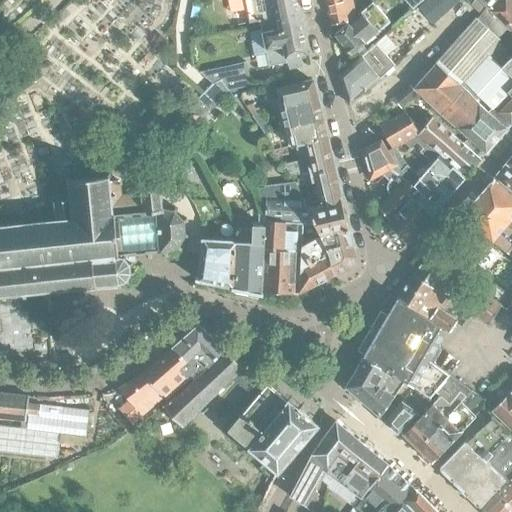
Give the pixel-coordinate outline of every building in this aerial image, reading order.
[(299,19),(295,0),(236,0),(238,6),(246,4),(249,22),(259,20),(262,30),(262,33),(279,29),(278,23),(299,19)] [(325,0),(331,25),(332,25),(348,22),(356,15),(352,0),(325,0)] [(430,0),(442,13),(456,0),(430,0)] [(511,2),(509,0),(473,0),(470,5),(480,14),(486,7),(508,28),(511,31),(511,2)] [(373,2),(334,35),(351,54),(365,42),(367,44),(375,37),(373,35),(389,22),(373,2)] [(499,38),(508,28),(486,7),(480,14),(436,63),(460,84),(463,81),(491,109),(494,107),(511,124),(511,123),(511,77),(502,67),(501,67),(493,60),(504,49),(498,43),(501,41),(499,38)] [(300,55),(306,53),(299,19),(278,23),(279,29),(262,33),(262,30),(250,32),(255,57),(268,54),(270,67),(288,63),(290,68),(303,65),(300,55)] [(395,65),(386,55),(397,46),(386,34),(376,44),(339,75),(349,104),(395,65)] [(511,34),(511,36),(511,56),(502,67),(511,77),(511,34)] [(227,91),(251,86),(246,62),(198,72),(214,86),(219,80),(227,91)] [(486,154),(511,124),(494,107),(491,109),(463,81),(460,84),(436,63),(427,72),(424,69),(409,85),(413,88),(413,89),(418,93),(437,110),(483,152),(484,152),(486,154)] [(273,110),(280,109),(317,100),(312,80),(266,91),(268,102),(270,101),(273,110)] [(413,89),(413,88),(409,85),(394,98),(401,107),(418,93),(413,89)] [(183,113),(200,117),(213,103),(203,93),(183,113)] [(284,128),(322,119),(317,100),(280,109),(284,128)] [(253,103),(245,106),(252,115),(263,112),(264,112),(263,106),(255,108),(253,103)] [(479,157),(483,152),(437,110),(419,133),(417,134),(423,139),(465,177),(481,159),(479,157)] [(263,112),(252,115),(259,126),(266,124),(263,112)] [(412,138),(417,134),(419,133),(404,112),(380,125),(393,148),(412,138)] [(165,154),(189,128),(200,117),(183,113),(154,144),(165,154)] [(200,117),(189,128),(200,138),(211,127),(200,117)] [(305,142),(326,137),(322,119),(284,128),(286,136),(289,135),(291,146),(305,142)] [(277,129),(264,132),(270,141),(279,138),(277,129)] [(465,177),(423,139),(417,134),(412,138),(423,148),(419,152),(432,163),(425,171),(451,194),(465,177)] [(310,173),(333,168),(326,137),(305,142),(309,158),(295,161),(283,164),(292,176),(298,174),(310,171),(310,173)] [(366,165),(390,153),(381,139),(362,149),(366,165)] [(382,173),(397,165),(390,153),(366,165),(370,179),(381,173),(382,173)] [(158,165),(167,174),(178,164),(169,155),(158,165)] [(511,158),(496,178),(511,190),(511,158)] [(407,182),(400,171),(398,167),(397,165),(382,173),(397,187),(378,208),(390,220),(386,224),(405,243),(431,216),(412,198),(417,192),(407,182)] [(451,194),(425,171),(419,178),(407,165),(400,171),(407,182),(417,192),(412,198),(431,216),(451,194)] [(320,203),(340,198),(333,168),(310,173),(312,182),(315,181),(318,194),(320,203)] [(120,182),(110,183),(109,176),(68,180),(70,200),(54,202),(56,220),(0,225),(0,296),(118,285),(127,282),(131,273),(130,264),(124,258),(117,257),(123,256),(158,253),(165,253),(178,247),(185,235),(183,222),(174,212),(163,209),(161,188),(141,190),(141,194),(121,196),(120,182)] [(511,247),(499,236),(511,220),(511,196),(494,181),(463,217),(511,257),(511,247)] [(307,206),(320,203),(318,194),(310,196),(303,197),(307,206)] [(307,206),(303,197),(266,195),(265,221),(315,224),(307,206)] [(349,268),(354,257),(340,198),(320,203),(307,206),(315,224),(320,236),(319,237),(326,253),(334,275),(342,272),(349,268)] [(264,227),(262,294),(293,295),(297,224),(265,223),(264,227)] [(262,294),(264,227),(253,227),(252,230),(236,229),(235,242),(233,287),(234,289),(262,294)] [(302,292),(334,275),(326,253),(319,237),(301,247),(299,293),(302,292)] [(233,287),(235,242),(203,240),(197,280),(233,287)] [(457,275),(429,254),(428,254),(412,275),(433,288),(434,286),(445,294),(447,295),(444,293),(457,275)] [(438,307),(447,295),(445,294),(434,286),(433,288),(412,275),(408,281),(397,298),(450,334),(455,325),(458,321),(438,307)] [(488,325),(501,306),(471,286),(469,290),(479,297),(469,311),(488,325)] [(469,311),(479,297),(469,290),(458,304),(469,311)] [(380,310),(357,350),(363,353),(366,354),(365,356),(385,369),(386,367),(403,378),(414,385),(413,386),(430,398),(436,392),(439,387),(447,378),(450,374),(449,374),(440,367),(429,360),(437,345),(445,332),(397,299),(389,313),(388,315),(380,310)] [(128,400),(119,408),(132,423),(162,397),(165,400),(192,377),(194,379),(225,351),(198,325),(196,328),(143,373),(120,388),(128,400)] [(194,379),(164,407),(183,426),(231,376),(256,397),(265,386),(242,366),(225,351),(194,379)] [(347,385),(347,386),(347,387),(347,388),(348,389),(366,403),(374,411),(378,415),(379,416),(397,393),(405,398),(413,386),(414,385),(403,378),(386,367),(385,369),(365,356),(364,355),(348,383),(347,384),(347,385)] [(434,402),(404,432),(405,433),(419,447),(448,417),(447,416),(461,401),(470,390),(450,374),(447,378),(460,388),(462,389),(449,407),(444,403),(440,408),(434,402)] [(439,387),(436,392),(450,402),(460,388),(447,378),(439,387)] [(239,418),(229,430),(249,447),(248,448),(278,473),(298,449),(311,433),(318,425),(307,417),(307,416),(299,409),(298,409),(288,400),(287,401),(267,384),(265,386),(256,397),(248,407),(243,403),(234,414),(239,418)] [(511,389),(492,410),(511,429),(511,389)] [(27,396),(0,392),(0,416),(25,420),(26,413),(39,414),(40,405),(27,403),(27,396)] [(397,433),(401,429),(418,412),(401,401),(385,421),(397,433)] [(448,417),(419,447),(432,460),(433,461),(462,431),(462,430),(475,415),(461,401),(447,416),(448,417)] [(27,428),(0,425),(0,451),(58,458),(59,442),(85,445),(89,409),(43,404),(42,417),(29,416),(27,428)] [(511,478),(511,433),(492,416),(467,439),(440,467),(479,506),(505,480),(508,483),(511,478)] [(308,463),(290,497),(306,505),(314,489),(325,470),(327,466),(353,436),(344,428),(336,421),(329,430),(323,437),(321,441),(312,454),(308,463)] [(327,466),(325,470),(361,498),(364,494),(388,465),(387,464),(383,460),(369,449),(356,439),(353,436),(327,466)] [(379,506),(372,511),(397,511),(394,508),(413,488),(388,465),(364,494),(379,506)] [(485,511),(511,511),(511,478),(508,483),(482,509),(485,511)] [(397,511),(437,511),(413,488),(394,508),(397,511)]
